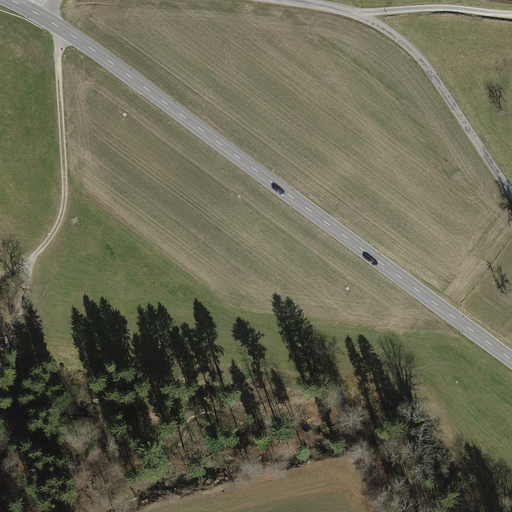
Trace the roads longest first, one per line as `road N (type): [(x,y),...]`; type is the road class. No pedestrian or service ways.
road 1 (tertiary): [(11,0),(119,69),(511,359)]
road 2 (unclassified): [(288,0),(358,13),(406,44),(511,193)]
road 3 (track): [(61,28),(65,201),(46,244),(26,263)]
road 4 (track): [(358,13),(511,14)]
